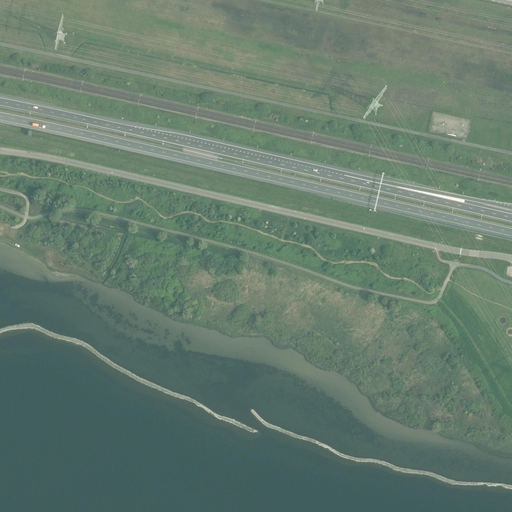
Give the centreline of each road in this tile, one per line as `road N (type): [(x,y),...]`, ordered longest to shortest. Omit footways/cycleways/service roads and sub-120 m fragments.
road 1 (unclassified): [(511,258),(0,150)]
road 2 (motorway): [(120,142),(511,232)]
road 3 (trunk): [(343,179),(0,101)]
road 4 (track): [(435,301),(463,329),(511,409)]
road 5 (trunk): [(0,116),(120,142)]
